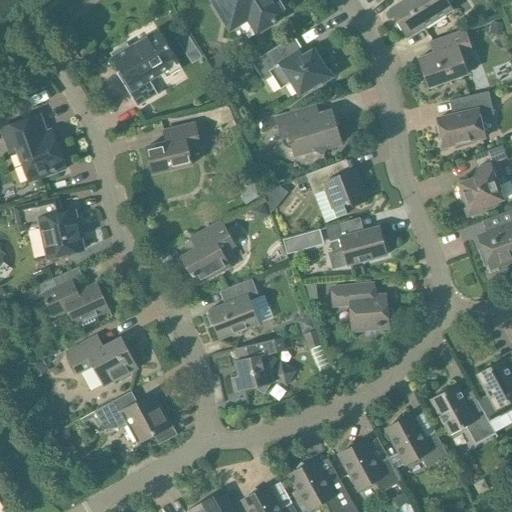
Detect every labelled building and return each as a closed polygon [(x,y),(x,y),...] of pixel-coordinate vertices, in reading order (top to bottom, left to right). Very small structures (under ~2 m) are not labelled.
[(275,0),(211,0),(230,31),(248,20),(256,34),(285,17),(283,15),(286,10),(280,0),(275,0)] [(406,0),(391,10),(399,21),(398,25),(401,30),(405,31),(409,37),(452,10),(448,4),(453,0),(406,0)] [(473,52),(465,29),(441,37),(445,49),(418,58),(429,88),(468,74),(462,56),(473,52)] [(182,67),(159,30),(130,47),(127,42),(111,52),(125,76),(121,78),(138,106),(159,93),(150,78),(163,70),(167,76),(182,67)] [(186,32),(176,38),(186,55),(197,48),(186,32)] [(302,58),(291,39),(253,62),(261,76),(275,68),(286,86),(292,82),(299,95),(330,76),(314,51),(302,58)] [(235,70),(223,50),(207,60),(220,80),(235,70)] [(494,115),(489,92),(461,98),(465,113),(438,119),(444,146),(485,137),(480,118),(494,115)] [(320,115),(317,104),(275,117),(279,129),(285,127),(288,137),(284,145),(292,149),(294,155),(314,149),(314,151),(324,156),(328,147),(342,143),(332,112),(320,115)] [(46,132),(40,114),(2,128),(11,154),(18,152),(29,182),(66,168),(52,130),(46,132)] [(201,146),(196,122),(165,130),(167,141),(148,146),(154,173),(193,164),(189,149),(201,146)] [(508,158),(503,145),(473,156),(478,169),(475,178),(460,184),(461,187),(457,190),(459,197),(464,196),(470,212),(511,196),(511,182),(511,180),(507,182),(500,162),(508,158)] [(333,177),(329,166),(306,174),(314,195),(325,190),(332,209),(347,203),(347,205),(351,203),(352,207),(368,201),(356,168),(333,177)] [(56,215),(53,199),(15,208),(20,231),(42,226),(49,258),(83,250),(74,211),(56,215)] [(511,210),(484,221),(488,232),(479,236),(484,249),(479,251),(485,267),(490,265),(491,268),(507,263),(509,268),(511,266),(511,210)] [(353,234),(349,221),(326,227),(333,253),(329,254),(333,269),(387,254),(379,227),(353,234)] [(235,246),(221,222),(194,237),(200,247),(182,257),(197,285),(230,267),(222,253),(235,246)] [(77,268),(32,289),(36,299),(44,295),(53,315),(68,309),(75,325),(78,323),(82,331),(100,323),(96,315),(109,309),(97,284),(78,293),(73,282),(82,278),(77,268)] [(210,312),(206,314),(211,326),(215,325),(221,339),(236,333),(241,335),(243,330),(258,324),(248,297),(258,293),(252,279),(226,289),(231,302),(210,311),(210,312)] [(375,297),(374,284),(332,287),(334,306),(352,304),(354,330),(387,327),(387,325),(388,324),(390,324),(391,323),(392,322),(393,321),(394,320),(394,318),(394,317),(394,315),(394,314),(393,312),(392,311),(391,310),(390,309),(388,309),(387,309),(385,309),(384,297),(375,297)] [(319,299),(318,285),(306,286),(307,300),(319,299)] [(322,345),(317,331),(303,336),(309,350),(322,345)] [(240,376),(233,378),(236,393),(255,388),(265,395),(272,384),(273,384),(280,382),(287,386),(297,371),(281,361),(275,371),(268,369),(274,360),(273,354),(293,349),(290,336),(270,341),(237,349),(239,361),(237,361),(240,376)] [(102,348),(96,337),(67,352),(78,373),(93,365),(104,386),(137,368),(121,338),(102,348)] [(511,409),(511,369),(508,372),(502,360),(477,374),(501,416),(511,409)] [(496,434),(478,400),(467,406),(456,386),(431,400),(451,436),(466,428),(475,445),(496,434)] [(138,403),(132,391),(95,411),(105,431),(117,429),(128,422),(139,442),(170,425),(152,395),(138,403)] [(425,439),(412,416),(403,421),(399,418),(391,427),(387,430),(407,465),(422,457),(428,468),(449,457),(436,433),(425,439)] [(378,465),(365,442),(356,447),(352,443),(345,453),(340,455),(360,491),(375,483),(381,494),(402,483),(389,459),(378,465)] [(328,485),(315,462),(306,467),(302,464),(295,473),(290,476),(310,511),(325,503),(330,511),(357,511),(339,479),(328,485)] [(281,511),(268,488),(260,493),(255,490),(248,499),(244,502),(249,511),(296,511),(293,505),(281,511)] [(411,501),(406,493),(395,499),(399,507),(411,501)] [(216,506),(211,497),(187,511),(234,511),(227,499),(216,506)]
